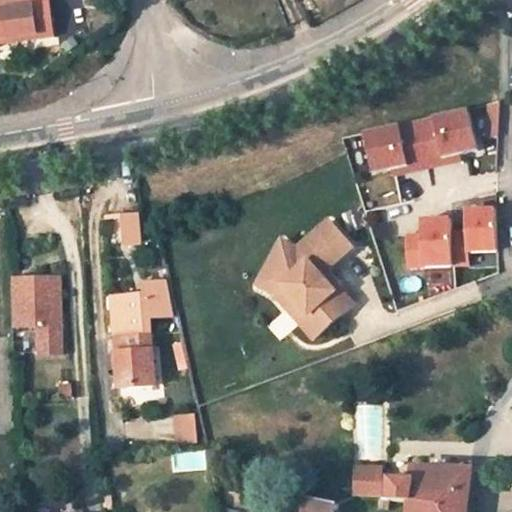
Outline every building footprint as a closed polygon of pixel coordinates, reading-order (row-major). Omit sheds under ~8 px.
[(55,38),(49,0),(21,0),(0,3),(0,44),(38,39),(39,40),(55,38)] [(80,45),(74,38),(64,45),(70,53),(80,45)] [(491,104),(490,137),(499,137),(501,102),(491,104)] [(446,164),(445,159),(459,156),(479,151),(469,109),(366,133),(376,174),(395,170),(409,167),(411,172),(446,164)] [(445,159),(446,164),(460,161),(459,156),(445,159)] [(409,167),(395,170),(396,175),(411,172),(409,167)] [(367,224),(362,209),(345,215),(351,230),(367,224)] [(468,211),(468,232),(454,232),(453,219),(423,221),(423,235),(408,236),(409,268),(470,266),(470,252),(499,251),(498,210),(468,211)] [(123,216),(126,246),(143,244),(142,236),(141,214),(123,216)] [(321,275),(352,245),(328,220),(297,249),(281,241),(264,276),(284,286),(310,314),(307,318),(322,334),(355,303),(340,287),(336,290),(321,275)] [(392,236),(388,224),(375,228),(379,240),(392,236)] [(154,241),(159,239),(157,232),(142,236),(143,244),(154,241)] [(159,239),(154,241),(158,261),(164,260),(159,239)] [(310,314),(284,286),(264,276),(258,287),(276,296),(317,339),(322,334),(307,318),(310,314)] [(41,356),(63,355),(61,277),(13,278),(14,328),(40,327),(41,356)] [(152,334),(151,318),(175,317),(169,282),(147,283),(149,299),(135,301),(135,296),(113,297),(117,337),(152,334)] [(121,389),(157,386),(152,334),(117,337),(117,339),(118,338),(119,353),(118,353),(121,389)] [(181,344),(175,346),(180,370),(187,369),(181,344)] [(175,415),(177,445),(198,443),(196,413),(175,415)] [(174,453),(175,471),(205,469),(204,451),(174,453)] [(393,507),(392,511),(473,511),(477,482),(423,477),(422,488),(398,487),(392,487),(391,507),(393,507)] [(391,507),(392,487),(392,478),(365,478),(364,481),(363,511),(367,511),(392,511),(393,507),(391,507)]
